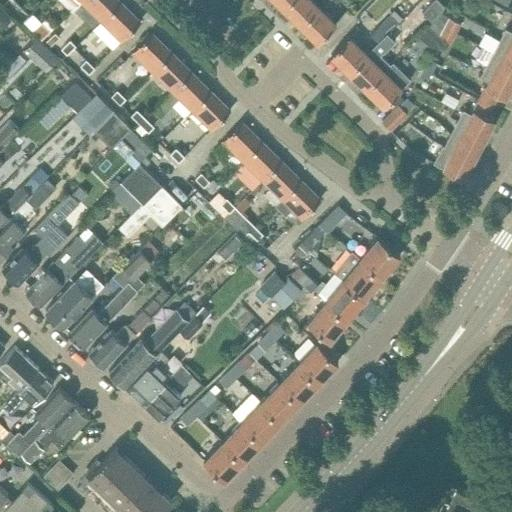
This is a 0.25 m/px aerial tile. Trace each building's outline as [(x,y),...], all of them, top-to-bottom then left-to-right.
[(75,7),(76,8),(83,0),(59,0),(71,12),(75,7)] [(95,13),(102,21),(121,2),(119,0),(83,0),(76,8),(76,9),(68,17),(77,25),(85,18),(88,20),(95,13)] [(313,0),(290,0),(283,8),(300,24),(318,5),(313,0)] [(445,6),(439,0),(433,0),(422,11),(432,21),(442,11),(445,6)] [(102,21),(122,41),(140,22),(141,21),(121,1),(121,2),(102,21)] [(318,5),(300,24),(318,42),(318,41),(336,23),(318,5)] [(432,21),(427,25),(439,37),(444,27),(449,17),(442,11),(432,21)] [(460,22),(449,17),(444,27),(439,37),(450,43),(460,22)] [(33,31),(41,40),(54,27),(46,18),(33,31)] [(378,41),(387,32),(379,24),(370,33),(378,41)] [(511,30),(506,27),(501,38),(511,43),(511,30)] [(152,32),(133,52),(153,71),(172,52),(152,32)] [(367,53),(349,72),(366,88),(393,61),(383,52),(395,40),(387,32),(367,53)] [(331,55),(349,72),(367,53),(350,36),(331,55)] [(36,37),(24,50),(45,70),(58,57),(36,37)] [(71,38),(62,47),(68,53),(76,44),(71,38)] [(494,51),(493,52),(511,61),(511,43),(501,38),(494,51)] [(482,46),(476,59),(486,64),(501,72),(496,80),(511,87),(511,84),(511,61),(493,52),(494,51),(482,46)] [(434,47),(428,58),(437,63),(438,62),(439,63),(444,52),(434,47)] [(153,71),(173,90),(191,71),(172,52),(153,71)] [(61,57),(56,62),(52,66),(69,83),(78,74),(61,57)] [(437,63),(428,58),(414,85),(426,91),(431,82),(428,80),(437,63)] [(86,59),(81,65),(89,74),(95,68),(86,59)] [(366,88),(391,113),(404,99),(397,92),(402,88),(411,78),(393,61),(366,88)] [(480,95),(479,97),(493,104),(494,102),(498,93),(506,97),(510,89),(511,87),(496,80),(501,72),(486,64),(482,72),(480,76),(488,80),(480,95)] [(173,90),(192,109),(211,91),(191,71),(173,90)] [(72,85),(61,95),(77,112),(96,93),(79,75),(70,84),(72,85)] [(117,90),(112,96),(120,104),(126,98),(117,90)] [(192,109),(192,110),(212,130),(230,111),(231,110),(211,90),(211,91),(192,109)] [(90,133),(94,129),(114,110),(96,93),(77,112),(73,116),(90,133)] [(404,99),(391,113),(382,121),(390,129),(407,112),(414,104),(407,97),(405,100),(404,99)] [(462,108),(460,112),(489,128),(494,119),(487,115),(493,104),(479,97),(471,112),(462,108)] [(137,109),(131,115),(140,124),(146,117),(137,109)] [(114,110),(94,129),(112,147),(122,137),(131,128),(114,110)] [(460,112),(449,133),(479,148),(489,128),(460,112)] [(146,117),(140,124),(149,132),(155,126),(146,117)] [(0,129),(0,139),(4,144),(20,128),(10,119),(0,129)] [(223,140),(243,160),(262,141),(242,121),(223,140)] [(131,128),(122,137),(133,147),(127,152),(137,163),(152,148),(141,138),(134,131),(131,128)] [(21,132),(14,139),(18,144),(26,137),(21,132)] [(439,152),(434,163),(463,178),(469,168),(479,148),(449,133),(439,152)] [(0,166),(20,146),(11,138),(0,149),(0,166)] [(243,160),(262,179),(281,160),(262,141),(243,160)] [(142,202),(144,203),(163,185),(145,167),(160,153),(155,148),(110,192),(131,213),(142,202)] [(176,148),(170,154),(178,162),(184,156),(176,148)] [(301,179),(281,160),(262,179),(282,199),(301,179)] [(0,226),(26,200),(32,194),(41,185),(48,178),(39,169),(32,176),(23,185),(3,207),(0,203),(0,226)] [(201,172),(195,179),(204,187),(210,181),(201,172)] [(282,199),(275,206),(286,216),(292,209),(302,218),(321,199),(301,179),(282,199)] [(163,185),(144,203),(143,204),(162,224),(182,205),(163,185)] [(46,215),(57,225),(79,202),(69,192),(46,215)] [(227,198),(221,204),(230,212),(235,206),(227,198)] [(26,200),(0,226),(0,256),(9,247),(30,226),(24,221),(35,210),(26,200)] [(338,204),(318,224),(327,233),(347,212),(338,204)] [(16,253),(2,268),(18,283),(32,269),(41,258),(48,252),(49,254),(61,242),(68,235),(57,225),(46,215),(34,227),(43,236),(27,251),(23,247),(16,253)] [(246,217),(240,223),(249,231),(255,225),(246,217)] [(255,225),(249,231),(258,240),(264,234),(255,225)] [(314,227),(300,241),(307,249),(322,234),(314,227)] [(39,276),(25,290),(41,305),(42,304),(55,291),(63,282),(84,260),(103,242),(93,231),(84,240),(78,235),(56,258),(47,267),(39,276)] [(360,257),(359,258),(382,277),(383,276),(401,254),(378,236),(360,257)] [(122,266),(135,278),(160,251),(147,239),(122,266)] [(307,249),(300,241),(293,248),(301,255),(307,249)] [(227,243),(218,252),(226,259),(234,250),(227,243)] [(352,251),(335,272),(343,278),(343,279),(365,297),(382,277),(359,258),(360,257),(352,251)] [(299,266),(292,273),(301,282),(308,275),(299,266)] [(275,269),(261,284),(272,295),(287,280),(275,269)] [(46,308),(63,325),(93,294),(83,285),(89,280),(81,273),(76,278),(46,308)] [(301,282),(311,292),(318,285),(308,275),(301,282)] [(68,331),(84,347),(107,322),(140,291),(129,279),(96,311),(92,306),(68,331)] [(326,299),(325,300),(347,319),(348,318),(365,297),(343,279),(326,299)] [(89,351),(105,366),(129,341),(152,317),(150,315),(161,304),(154,297),(127,324),(126,323),(115,335),(110,329),(102,337),(89,351)] [(109,371),(126,387),(162,349),(161,349),(180,329),(181,330),(204,306),(203,305),(197,311),(185,300),(178,308),(177,307),(144,340),(142,337),(123,356),(109,371)] [(325,300),(308,321),(330,340),(347,319),(325,300)] [(211,312),(204,306),(181,330),(188,338),(203,322),(202,321),(211,312)] [(268,331),(267,333),(274,340),(285,329),(278,322),(272,328),(268,331)] [(274,340),(266,332),(256,341),(265,350),(274,340)] [(318,342),(298,362),(318,382),(338,362),(318,342)] [(0,365),(3,368),(0,371),(0,376),(6,382),(8,379),(15,386),(18,389),(39,368),(15,346),(10,351),(1,361),(0,362),(0,365)] [(126,387),(143,403),(182,364),(172,373),(162,363),(169,356),(162,349),(126,387)] [(248,351),(229,370),(236,377),(255,358),(248,351)] [(298,362),(279,381),(300,401),(318,382),(298,362)] [(182,364),(143,403),(159,418),(178,398),(170,390),(189,371),(182,364)] [(39,368),(18,389),(3,405),(11,412),(26,397),(33,404),(40,397),(54,382),(39,368)] [(236,377),(229,370),(218,381),(225,388),(236,377)] [(279,382),(260,401),(281,421),(300,401),(279,382)] [(19,455),(20,453),(35,439),(72,400),(58,386),(35,411),(40,416),(23,434),(20,430),(15,435),(10,430),(9,431),(2,438),(19,455)] [(199,399),(190,408),(197,415),(206,406),(199,399)] [(38,438),(39,439),(47,446),(52,440),(60,448),(90,416),(74,401),(53,423),(53,422),(38,438)] [(260,401),(242,421),(262,441),(281,421),(260,401)] [(170,412),(174,415),(184,405),(181,402),(170,412)] [(197,415),(190,408),(179,420),(186,426),(197,415)] [(242,421),(223,441),(243,460),(262,441),(242,421)] [(0,436),(2,438),(9,431),(0,422),(0,436)] [(35,439),(20,453),(31,463),(45,449),(35,439)] [(243,460),(223,441),(204,460),(224,480),(243,460)] [(89,475),(107,493),(135,465),(123,454),(122,455),(116,450),(117,448),(116,447),(89,475)] [(59,459),(44,475),(58,489),(69,478),(74,473),(67,466),(59,459)] [(107,493),(125,511),(153,483),(152,482),(151,483),(145,477),(146,476),(135,465),(107,493)] [(85,479),(77,487),(83,492),(91,483),(86,478),(85,479)] [(0,511),(42,511),(50,504),(52,506),(53,505),(28,482),(12,500),(7,495),(0,502),(0,511)] [(160,511),(172,501),(160,489),(158,490),(152,485),(154,483),(153,483),(125,511),(126,511),(160,511)] [(511,511),(511,502),(505,498),(499,511),(484,503),(483,506),(480,504),(483,500),(456,486),(443,511),(440,511),(437,511),(436,511),(511,511)]
